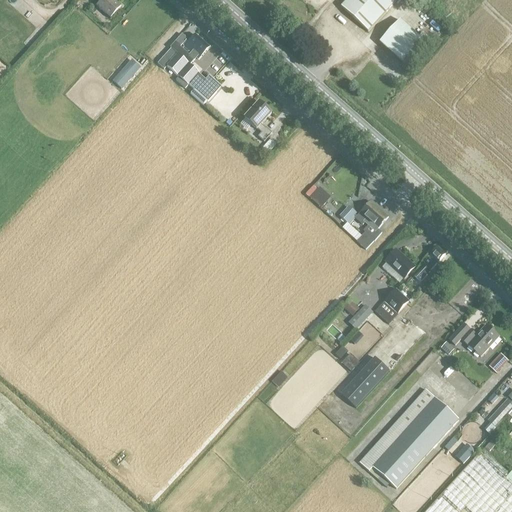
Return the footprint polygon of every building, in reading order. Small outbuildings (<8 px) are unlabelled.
[(110,19),(121,7),(113,0),(101,0),(96,6),(110,19)] [(348,0),(341,8),(368,33),(398,0),(348,0)] [(427,46),(400,21),(380,43),(407,68),(427,46)] [(185,89),(188,85),(207,103),(220,88),(210,79),(207,83),(198,75),(199,74),(189,66),(196,58),(198,60),(208,47),(195,35),(189,41),(187,40),(183,45),(185,47),(184,47),(191,53),(189,55),(174,42),(170,47),(170,49),(160,61),(164,66),(166,63),(168,65),(167,66),(179,77),(176,81),(185,89)] [(121,88),(141,67),(132,59),(112,80),(121,88)] [(272,114),(260,103),(245,120),(257,130),(262,134),(258,137),(264,143),(272,134),(266,128),(266,129),(262,125),(272,114)] [(269,138),(264,149),(272,153),(277,142),(269,138)] [(316,183),(307,193),(322,207),(331,198),(316,183)] [(376,232),(389,218),(371,202),(361,212),(367,218),(364,222),(376,232)] [(366,232),(357,241),(366,250),(375,241),(366,232)] [(428,257),(436,265),(437,265),(446,255),(437,247),(428,257)] [(386,264),(403,279),(404,280),(416,267),(397,251),(385,263),(386,264)] [(425,264),(424,265),(413,277),(421,283),(431,271),(436,265),(428,257),(424,263),(425,264)] [(403,279),(386,264),(382,268),(399,283),(403,279)] [(410,302),(405,298),(407,296),(402,291),(400,293),(397,289),(375,313),(388,325),(410,302)] [(353,316),(360,309),(353,301),(346,308),(353,316)] [(349,321),(356,329),(375,313),(367,305),(349,321)] [(359,359),(383,334),(368,320),(343,344),(359,359)] [(481,358),(501,338),(488,326),(475,340),(468,333),(470,330),(464,325),(449,341),(455,346),(462,340),(481,358)] [(441,348),(449,355),(456,348),(448,341),(441,348)] [(343,346),(335,355),(352,371),(360,362),(343,346)] [(502,352),(489,365),(497,373),(510,360),(502,352)] [(390,372),(375,359),(341,396),(356,409),(390,372)] [(273,381),(280,387),(289,376),(282,370),(273,381)] [(460,420),(435,398),(426,390),(361,464),(370,472),(374,467),(398,489),(460,420)] [(451,451),(458,440),(453,437),(446,448),(451,451)] [(511,511),(511,472),(510,474),(484,450),(426,511),(511,511)]
